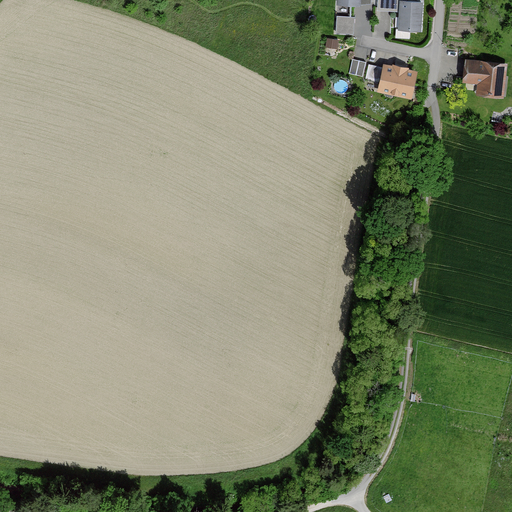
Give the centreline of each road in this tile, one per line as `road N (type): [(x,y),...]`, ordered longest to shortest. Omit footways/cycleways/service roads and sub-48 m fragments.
road 1 (track): [(351,495),(383,455),(405,377),(435,130),(435,55)]
road 2 (residential): [(440,0),(435,55),(362,40),(365,20)]
